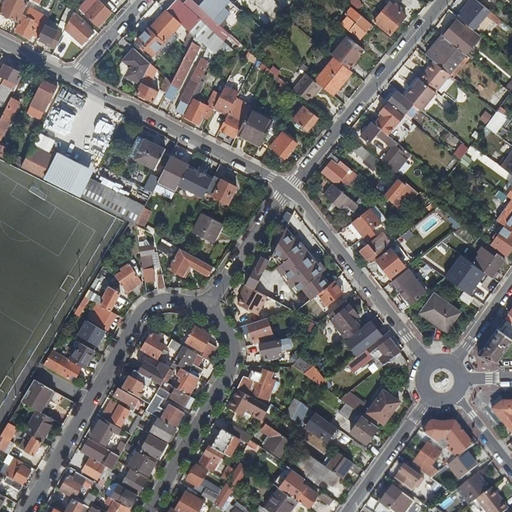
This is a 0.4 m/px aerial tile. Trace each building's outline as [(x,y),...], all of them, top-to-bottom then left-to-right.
[(27,3),(21,0),(6,0),(0,13),(17,22),(27,3)] [(105,6),(106,6),(99,0),(86,15),(98,26),(111,12),(105,6)] [(179,0),(175,0),(166,10),(181,23),(195,36),(207,47),(214,53),(245,48),(219,24),(200,7),(192,0),(186,0),(184,4),(179,0)] [(219,24),(225,18),(219,12),(229,0),(206,0),(200,7),(219,24)] [(225,18),(236,5),(234,3),(230,0),(229,0),(219,12),(225,18)] [(493,21),(497,16),(494,14),(477,0),(471,0),(458,17),(467,25),(476,31),(477,29),(483,34),(493,21)] [(406,15),(390,2),(375,21),(391,34),(406,15)] [(60,20),(67,24),(69,21),(74,11),(67,7),(60,20)] [(500,7),(494,14),(497,16),(503,21),(506,24),(511,17),(500,7)] [(361,37),(371,24),(351,8),(344,16),(346,17),(345,19),(353,25),(351,28),(361,37)] [(172,34),(181,23),(166,10),(149,28),(164,42),(172,34)] [(84,23),(86,21),(74,11),(69,21),(73,25),(67,31),(82,44),(93,32),(84,23)] [(34,30),(41,33),(45,24),(34,19),(35,16),(28,13),(26,17),(24,15),(16,31),(30,38),(34,30)] [(499,26),(503,21),(497,16),(493,21),(499,26)] [(50,45),(55,48),(59,41),(62,34),(56,31),(58,26),(47,20),(45,24),(41,33),(38,39),(47,44),(48,42),(51,43),(50,45)] [(473,45),(481,35),(476,31),(467,25),(465,27),(456,20),(443,36),(462,52),(463,52),(471,43),(473,45)] [(153,55),(164,42),(149,28),(137,40),(153,55)] [(177,38),(172,34),(164,42),(169,46),(177,38)] [(450,67),(462,52),(443,36),(442,35),(429,50),(432,52),(429,56),(434,61),(441,66),(444,62),(450,67)] [(206,50),(207,47),(195,36),(183,59),(171,83),(166,93),(165,96),(172,99),(199,47),(202,48),(205,50),(206,50)] [(365,49),(348,36),(332,55),(335,58),(350,70),(355,63),(353,61),(357,57),(358,58),(365,49)] [(67,45),(59,41),(55,48),(53,52),(61,56),(67,45)] [(125,76),(140,83),(140,82),(150,63),(134,48),(124,60),(124,61),(129,65),(129,69),(125,76)] [(202,58),(210,62),(212,58),(204,54),(203,55),(202,56),(202,58)] [(210,62),(202,58),(175,110),(183,114),(210,62)] [(332,95),(352,71),(350,70),(335,58),(315,81),(322,87),(332,95)] [(129,65),(124,61),(121,63),(122,75),(121,77),(138,86),(140,83),(125,76),(129,69),(129,65)] [(436,92),(450,74),(447,71),(441,66),(434,61),(420,78),(436,92)] [(447,71),(450,67),(444,62),(441,66),(447,71)] [(149,87),(157,69),(150,63),(140,82),(142,83),(137,93),(153,101),(158,92),(149,87)] [(19,84),(24,74),(6,64),(0,74),(19,84)] [(274,66),(268,71),(274,78),(280,73),(274,66)] [(309,102),(322,87),(315,81),(307,74),(294,90),(309,102)] [(171,83),(165,77),(164,80),(159,89),(166,93),(171,83)] [(421,109),(436,92),(420,78),(405,96),(414,103),(421,109)] [(58,86),(44,79),(31,104),(40,108),(41,105),(46,108),(58,86)] [(64,85),(47,121),(54,124),(63,106),(69,109),(77,92),(64,85)] [(237,93),(225,87),(221,94),(214,107),(227,113),(237,93)] [(505,87),(490,106),(497,112),(501,106),(511,92),(507,88),(505,87)] [(203,115),(208,118),(214,107),(221,94),(214,90),(206,105),(194,99),(185,116),(199,123),(203,115)] [(413,103),(414,103),(405,96),(397,90),(393,95),(391,93),(385,99),(389,102),(404,115),(405,114),(413,103)] [(21,101),(12,96),(2,117),(0,120),(0,153),(4,156),(8,149),(0,145),(12,122),(11,121),(21,101)] [(249,109),(234,101),(219,130),(232,136),(240,121),(242,122),(249,109)] [(388,134),(404,115),(389,102),(380,112),(382,113),(374,123),(381,129),(388,134)] [(418,107),(413,103),(405,114),(409,117),(418,107)] [(318,117),(304,106),(293,120),(307,131),(318,117)] [(490,129),(506,109),(501,106),(497,112),(486,126),(490,129)] [(272,121),(249,109),(242,122),(237,133),(260,144),(272,121)] [(479,119),(485,124),(491,115),(485,111),(479,119)] [(378,132),(381,129),(374,123),(372,122),(361,135),(370,142),(378,132)] [(400,173),(414,156),(388,134),(381,129),(378,132),(388,140),(387,141),(394,147),(389,154),(386,152),(381,158),(400,173)] [(296,144),(283,132),(271,146),(285,157),(296,144)] [(166,149),(139,135),(130,154),(157,168),(166,149)] [(365,160),(371,153),(358,143),(352,151),(365,160)] [(463,143),(454,155),(460,160),(469,148),(463,143)] [(46,177),(55,160),(31,148),(25,159),(22,166),(46,178),(47,177),(46,177)] [(468,166),(474,158),(467,152),(461,160),(468,166)] [(338,164),(341,161),(331,153),(327,157),(331,160),(332,160),(338,164)] [(168,180),(169,181),(175,184),(186,162),(172,155),(164,172),(170,175),(168,180)] [(511,155),(503,168),(511,174),(511,155)] [(18,156),(15,162),(22,166),(25,159),(18,156)] [(82,194),(90,177),(55,160),(46,177),(47,177),(82,194)] [(343,176),(350,168),(341,161),(338,164),(332,160),(331,160),(322,172),(335,182),(341,175),(343,176)] [(190,168),(180,189),(204,201),(215,180),(190,168)] [(170,175),(164,172),(159,180),(167,184),(169,181),(168,180),(170,175)] [(337,184),(343,176),(341,175),(335,182),(337,184)] [(146,205),(90,177),(82,194),(81,196),(89,200),(131,221),(136,224),(146,205)] [(393,201),(392,202),(399,208),(406,203),(399,198),(406,189),(403,187),(406,185),(399,179),(385,195),(393,201)] [(223,180),(213,199),(230,208),(240,190),(223,180)] [(348,206),(360,216),(366,211),(333,185),(324,196),(332,202),(334,199),(338,201),(335,204),(343,211),(348,206)] [(412,192),(415,195),(419,192),(411,186),(408,189),(412,192)] [(505,202),(509,196),(501,190),(496,196),(505,202)] [(415,195),(412,192),(405,197),(408,201),(415,195)] [(382,222),(370,207),(366,211),(360,216),(352,222),(364,236),(365,236),(374,229),(382,222)] [(149,213),(144,210),(137,224),(142,227),(149,213)] [(294,214),(288,211),(280,222),(288,227),(294,214)] [(214,243),(219,234),(217,233),(222,223),(203,213),(194,232),(214,243)] [(129,225),(137,230),(137,224),(136,224),(131,221),(129,225)] [(226,225),(222,223),(217,233),(219,234),(221,235),(226,225)] [(148,246),(145,229),(142,227),(137,224),(137,230),(140,247),(148,246)] [(493,238),(496,239),(492,244),(507,255),(511,248),(511,232),(504,227),(499,234),(497,233),(493,238)] [(378,234),(374,229),(365,236),(369,242),(378,234)] [(392,244),(382,231),(378,234),(369,242),(360,248),(370,261),(374,258),(386,248),(392,244)] [(320,295),(320,292),(317,287),(330,277),(290,234),(277,251),(283,256),(276,270),(304,306),(320,297),(320,295)] [(208,274),(214,266),(179,247),(174,244),(169,252),(177,257),(170,268),(184,275),(190,264),(193,266),(208,274)] [(154,245),(148,246),(140,247),(145,279),(156,278),(153,253),(156,253),(154,245)] [(377,261),(389,252),(386,248),(374,258),(377,261)] [(392,249),(389,252),(377,261),(390,278),(406,266),(392,249)] [(484,249),(473,264),(487,274),(492,277),(493,276),(494,277),(498,272),(496,271),(505,259),(497,253),(495,257),(484,249)] [(263,261),(268,264),(272,257),(267,254),(263,261)] [(460,254),(443,275),(446,277),(466,292),(470,295),(487,274),(473,264),(460,254)] [(426,272),(432,267),(421,259),(411,267),(415,273),(421,268),(426,272)] [(268,264),(263,261),(262,260),(258,268),(256,267),(247,283),(256,288),(268,264)] [(123,270),(116,275),(117,275),(121,283),(127,292),(142,281),(138,275),(142,272),(138,265),(136,267),(132,262),(122,268),(123,270)] [(187,277),(193,266),(190,264),(184,275),(187,277)] [(317,287),(320,292),(335,279),(341,275),(337,271),(330,277),(317,287)] [(393,284),(409,308),(428,295),(410,271),(393,284)] [(158,275),(159,288),(163,288),(166,287),(167,287),(164,274),(158,275)] [(116,286),(121,283),(117,275),(108,290),(110,291),(106,299),(102,305),(111,310),(121,293),(114,289),(116,286)] [(337,290),(341,287),(335,279),(320,292),(320,295),(329,305),(341,295),(337,290)] [(259,314),(269,296),(256,289),(247,284),(242,293),(244,294),(240,304),(259,314)] [(337,290),(341,295),(345,292),(341,287),(337,290)] [(90,298),(94,292),(90,289),(86,296),(90,298)] [(463,291),(458,298),(469,305),(473,297),(463,291)] [(102,305),(106,299),(94,292),(90,298),(97,302),(102,305)] [(435,294),(420,316),(449,336),(464,315),(435,294)] [(80,316),(90,298),(86,296),(75,313),(80,316)] [(109,313),(111,310),(102,305),(97,302),(93,310),(97,312),(93,320),(99,324),(107,330),(115,316),(109,313)] [(349,306),(330,323),(346,344),(363,331),(357,322),(360,318),(349,306)] [(303,323),(314,330),(317,325),(318,323),(307,316),(303,323)] [(276,339),(268,317),(240,326),(240,327),(242,329),(243,332),(244,334),(252,331),(256,343),(276,339)] [(95,350),(106,331),(90,322),(79,341),(95,350)] [(213,335),(196,325),(187,341),(212,355),(217,346),(209,341),(213,335)] [(386,341),(371,325),(363,331),(346,344),(357,357),(364,352),(367,349),(370,353),(378,347),(386,341)] [(511,339),(498,329),(485,347),(479,355),(488,362),(498,362),(511,341),(511,339)] [(153,332),(143,350),(159,359),(161,354),(167,357),(170,352),(165,349),(166,346),(159,342),(161,337),(153,332)] [(385,363),(400,352),(389,338),(386,341),(378,347),(380,349),(373,353),(378,360),(376,362),(380,367),(384,364),(385,363)] [(175,349),(166,363),(172,367),(174,362),(178,355),(184,345),(173,339),(169,346),(175,349)] [(283,350),(280,340),(261,344),(261,345),(259,346),(261,353),(263,353),(263,354),(266,354),(267,359),(280,356),(279,351),(283,350)] [(85,367),(95,350),(79,341),(69,358),(82,366),(85,367)] [(205,370),(197,365),(193,363),(198,353),(184,345),(178,355),(183,358),(179,365),(182,367),(200,377),(205,370)] [(380,349),(378,347),(370,353),(373,357),(376,362),(378,360),(373,353),(380,349)] [(77,375),(82,366),(69,358),(53,349),(44,365),(69,379),(72,373),(77,375)] [(354,360),(360,367),(373,357),(370,353),(367,349),(364,352),(357,357),(354,360)] [(408,362),(400,352),(385,363),(393,374),(408,362)] [(193,363),(197,365),(203,356),(198,353),(193,363)] [(312,367),(298,356),(297,359),(295,363),(293,365),(304,373),(312,367)] [(148,359),(140,372),(150,377),(162,384),(165,379),(171,368),(172,367),(166,363),(163,362),(161,367),(148,359)] [(347,364),(353,372),(360,367),(354,360),(347,364)] [(178,375),(182,367),(179,365),(178,364),(175,370),(168,381),(179,388),(182,382),(180,380),(181,377),(178,375)] [(190,395),(200,377),(182,367),(178,375),(181,377),(180,380),(182,382),(179,388),(190,395)] [(317,373),(312,367),(304,373),(313,380),(321,385),(327,381),(319,371),(317,373)] [(171,368),(165,379),(168,381),(175,370),(171,368)] [(139,396),(150,377),(140,372),(136,369),(132,376),(131,375),(124,387),(139,396)] [(258,389),(265,377),(257,372),(252,379),(247,377),(243,383),(238,388),(240,389),(254,397),(254,396),(268,403),(276,389),(271,386),(266,394),(258,389)] [(266,394),(271,386),(276,377),(268,372),(265,377),(258,389),(266,394)] [(77,375),(72,373),(69,379),(74,381),(77,375)] [(190,406),(195,397),(190,395),(179,388),(168,381),(165,379),(162,384),(161,386),(167,390),(176,395),(174,397),(190,406)] [(41,411),(54,390),(35,380),(23,400),(38,410),(41,411)] [(163,397),(167,390),(161,386),(157,393),(163,397)] [(123,398),(131,403),(140,408),(144,402),(120,388),(116,395),(123,398)] [(254,415),(263,420),(270,406),(254,397),(240,389),(230,406),(244,414),(246,410),(249,406),(256,411),(254,415)] [(365,404),(349,392),(340,399),(346,404),(358,413),(365,404)] [(387,392),(372,414),(368,419),(383,430),(387,424),(387,425),(403,403),(387,392)] [(157,393),(152,400),(150,403),(148,408),(147,410),(154,414),(165,397),(163,397),(157,393)] [(128,408),(131,403),(123,398),(120,403),(128,408)] [(122,427),(131,410),(128,408),(120,403),(113,400),(103,417),(114,423),(122,427)] [(511,401),(502,401),(493,409),(511,433),(511,401)] [(296,422),(306,406),(301,402),(292,418),(296,422)] [(355,424),(361,415),(358,413),(346,404),(339,413),(355,424)] [(50,415),(61,419),(65,409),(54,405),(50,415)] [(145,406),(140,415),(143,417),(147,410),(148,408),(145,406)] [(165,409),(160,418),(177,428),(185,413),(173,406),(169,411),(165,409)] [(246,410),(254,415),(256,411),(249,406),(246,410)] [(42,441),(55,419),(41,411),(38,410),(26,431),(27,432),(42,441)] [(139,415),(129,432),(133,434),(138,425),(139,423),(143,417),(140,415),(139,415)] [(118,433),(122,427),(114,423),(103,417),(91,438),(105,446),(114,431),(118,433)] [(169,441),(177,428),(160,418),(152,431),(169,441)] [(332,444),(341,431),(330,423),(327,427),(315,418),(307,429),(311,433),(313,430),(332,444)] [(280,457),(291,441),(262,420),(260,424),(252,436),(251,439),(263,448),(265,446),(280,457)] [(364,421),(353,437),(369,448),(380,433),(364,421)] [(434,421),(433,421),(432,421),(423,433),(430,438),(434,433),(441,438),(445,437),(446,441),(451,445),(449,448),(447,446),(445,448),(451,452),(457,457),(466,451),(474,444),(455,421),(454,421),(453,422),(451,422),(448,422),(444,422),(440,422),(437,422),(434,421)] [(10,440),(18,427),(9,422),(0,437),(0,448),(8,453),(14,443),(10,440)] [(226,430),(235,435),(249,443),(251,439),(252,436),(230,423),(226,430)] [(235,435),(226,430),(223,428),(213,446),(225,453),(235,435)] [(34,455),(43,441),(42,441),(27,432),(25,437),(28,438),(22,447),(26,450),(34,455)] [(161,454),(168,443),(149,433),(147,436),(143,444),(161,454)] [(434,433),(430,438),(431,438),(445,448),(447,446),(449,448),(451,445),(446,441),(445,437),(441,438),(434,433)] [(90,438),(83,451),(101,462),(109,449),(90,438)] [(423,466),(420,470),(431,478),(439,472),(432,466),(441,454),(447,458),(451,452),(445,448),(431,438),(415,461),(423,466)] [(123,440),(116,453),(120,456),(128,443),(123,440)] [(361,455),(365,449),(356,442),(351,449),(361,455)] [(215,470),(224,454),(210,446),(209,448),(208,448),(206,451),(207,452),(204,456),(202,455),(199,460),(201,462),(215,470)] [(149,476),(158,461),(138,449),(128,466),(136,470),(137,468),(149,476)] [(342,478),(353,463),(337,451),(326,466),(339,476),(342,478)] [(477,465),(466,451),(457,457),(449,464),(460,479),(477,465)] [(114,452),(107,465),(113,469),(118,460),(120,456),(116,453),(114,452)] [(318,477),(331,487),(339,476),(326,466),(306,452),(296,466),(304,472),(306,469),(318,477)] [(23,484),(33,467),(15,457),(4,473),(7,475),(22,484),(23,484)] [(98,479),(101,475),(106,466),(91,457),(84,470),(98,479)] [(241,462),(230,481),(237,486),(248,467),(241,462)] [(197,484),(194,489),(199,492),(215,501),(223,489),(204,478),(208,470),(197,464),(188,480),(197,484)] [(107,465),(106,466),(101,475),(107,478),(108,477),(111,472),(113,469),(107,465)] [(409,493),(416,483),(419,479),(422,482),(423,479),(404,465),(392,482),(409,493)] [(487,465),(477,473),(479,476),(489,468),(487,465)] [(234,468),(230,466),(224,477),(227,479),(234,468)] [(314,482),(318,477),(306,469),(304,472),(303,473),(314,482)] [(300,484),(304,479),(292,470),(288,475),(300,484)] [(90,487),(93,480),(78,471),(75,478),(70,475),(61,489),(76,497),(84,483),(90,487)] [(116,475),(111,472),(108,477),(113,480),(116,475)] [(139,493),(148,478),(140,473),(137,478),(134,476),(133,478),(128,475),(123,484),(139,493)] [(479,476),(477,473),(452,493),(464,508),(489,489),(479,476)] [(19,489),(22,484),(7,475),(3,481),(9,484),(10,483),(19,489)] [(344,496),(331,487),(318,477),(314,482),(328,491),(326,494),(334,500),(338,503),(344,496)] [(287,480),(280,489),(297,501),(307,508),(318,494),(305,485),(301,491),(287,480)] [(434,481),(430,488),(437,493),(441,486),(434,481)] [(227,485),(215,504),(222,508),(224,504),(233,489),(227,485)] [(393,486),(391,488),(386,495),(381,503),(393,511),(400,502),(406,506),(411,499),(393,486)] [(197,497),(199,492),(194,489),(190,487),(177,509),(181,511),(198,511),(205,501),(197,497)] [(502,501),(491,487),(490,488),(500,502),(502,501)] [(126,488),(119,501),(131,508),(138,495),(126,488)] [(279,488),(264,509),(268,511),(289,511),(297,501),(280,489),(279,488)] [(504,511),(508,509),(502,501),(500,502),(490,488),(489,489),(464,508),(459,511),(504,511)] [(91,492),(84,504),(91,508),(92,505),(93,503),(97,496),(91,492)] [(330,505),(334,500),(326,494),(322,492),(319,497),(330,505)] [(5,498),(6,496),(0,493),(0,511),(6,511),(12,502),(5,498)] [(128,511),(131,508),(119,501),(111,496),(107,503),(112,506),(108,511),(128,511)] [(445,511),(453,500),(447,496),(439,506),(445,511)] [(87,511),(91,508),(84,504),(75,499),(67,511),(87,511)] [(53,502),(51,506),(62,511),(64,508),(53,502)]
